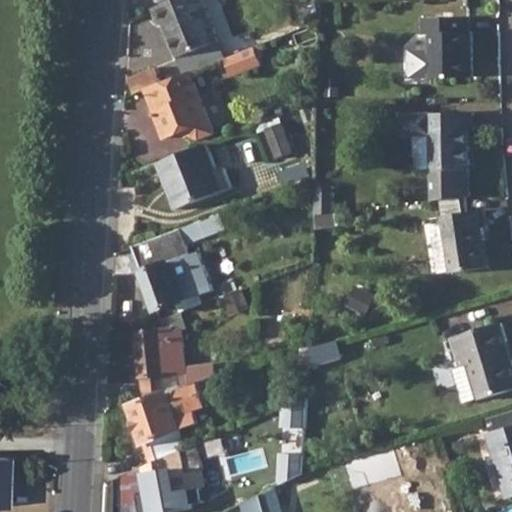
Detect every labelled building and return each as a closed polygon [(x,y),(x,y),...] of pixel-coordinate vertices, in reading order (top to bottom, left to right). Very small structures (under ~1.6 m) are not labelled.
[(205,0),(174,0),(154,8),(161,26),(166,24),(179,59),(221,41),(205,0)] [(469,17),(423,18),(424,33),(431,33),(432,79),(475,77),(474,31),(469,31),(469,17)] [(221,41),(179,59),(185,73),(227,57),(221,41)] [(255,46),(241,51),(246,62),(260,56),(255,46)] [(241,51),(227,57),(231,67),(246,62),(241,51)] [(131,78),(136,92),(148,88),(161,83),(156,68),(131,78)] [(151,95),(184,82),(190,98),(200,95),(191,71),(161,83),(148,88),(151,95)] [(325,80),(324,96),(340,95),(341,80),(325,80)] [(184,82),(151,95),(157,110),(155,111),(165,137),(191,127),(195,137),(200,138),(215,132),(200,95),(190,98),(184,82)] [(433,167),(434,200),(472,195),(470,130),(475,130),(474,112),(403,114),(403,133),(415,134),(417,168),(433,167)] [(282,123),(268,128),(279,158),(294,152),(282,123)] [(209,143),(157,163),(163,179),(166,179),(171,190),(168,191),(175,208),(232,185),(225,166),(218,169),(209,143)] [(485,208),(444,215),(453,273),(491,266),(484,226),(488,226),(485,208)] [(220,213),(135,245),(157,306),(179,298),(183,310),(206,302),(202,290),(211,286),(199,250),(191,253),(187,243),(226,229),(220,213)] [(218,287),(221,297),(234,291),(231,281),(218,287)] [(183,310),(136,329),(140,376),(142,375),(144,398),(197,381),(196,365),(186,367),(184,336),(176,336),(175,327),(187,326),(183,310)] [(453,338),(462,367),(471,364),(481,399),(481,401),(511,391),(511,353),(503,323),(453,338)] [(310,362),(310,365),(342,355),(338,339),(311,347),(310,362)] [(301,346),(300,362),(310,362),(311,347),(311,342),(301,346)] [(462,367),(455,371),(465,404),(481,399),(471,364),(462,367)] [(144,398),(128,404),(142,445),(145,443),(152,463),(186,448),(180,428),(197,422),(192,410),(205,405),(197,381),(144,398)] [(295,409),(294,420),(307,420),(307,410),(295,409)] [(494,432),(511,426),(511,411),(490,418),(494,432)] [(283,420),(282,434),(306,434),(307,420),(294,420),(283,420)] [(511,426),(494,432),(488,434),(507,498),(511,496),(511,426)] [(282,434),(279,480),(304,472),(306,434),(282,434)] [(152,463),(144,466),(149,494),(137,497),(139,511),(142,511),(153,510),(152,511),(174,511),(194,508),(193,504),(202,502),(199,488),(196,472),(203,470),(197,443),(186,448),(152,463)] [(203,470),(196,472),(199,488),(207,487),(203,470)] [(266,511),(261,495),(242,504),(244,511),(266,511)]
